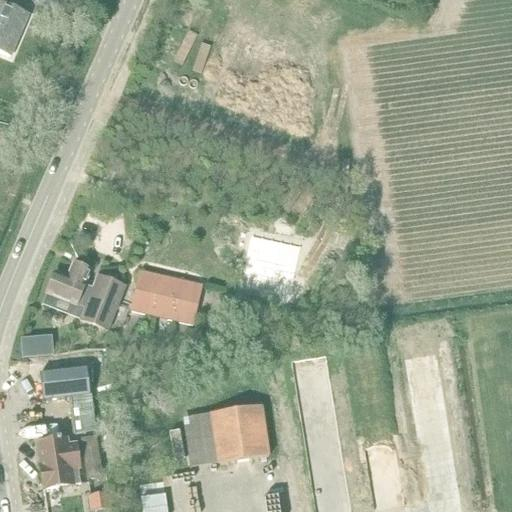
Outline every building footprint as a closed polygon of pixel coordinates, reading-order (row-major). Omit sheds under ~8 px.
[(0,54),(9,58),(16,43),(15,43),(25,17),(26,18),(27,16),(0,6),(1,7),(0,8),(0,54)] [(250,239),(241,276),(246,277),(243,290),(277,298),(280,285),(290,287),(298,250),(250,239)] [(84,311),(92,291),(84,288),(90,273),(71,264),(64,280),(53,275),(45,295),(84,311)] [(202,288),(180,283),(161,278),(140,274),(131,314),(152,319),(171,323),(193,328),(202,288)] [(98,278),(92,291),(84,311),(79,323),(106,334),(124,288),(98,278)] [(51,338),(20,340),(21,361),(53,358),(51,338)] [(86,371),(39,376),(42,403),(89,397),(86,374),(86,371)] [(261,409),(210,416),(218,467),(268,459),(267,452),(269,452),(269,450),(267,451),(266,442),(268,442),(267,441),(265,441),(263,426),(265,426),(265,425),(263,425),(262,416),(264,416),(263,415),(261,415),(261,409)] [(96,438),(80,441),(81,451),(85,472),(86,482),(102,480),(96,438)] [(56,442),(36,445),(43,493),(80,488),(78,471),(81,471),(77,445),(69,446),(68,440),(60,441),(60,440),(56,440),(56,442)] [(108,511),(106,496),(89,498),(91,511),(108,511)]
